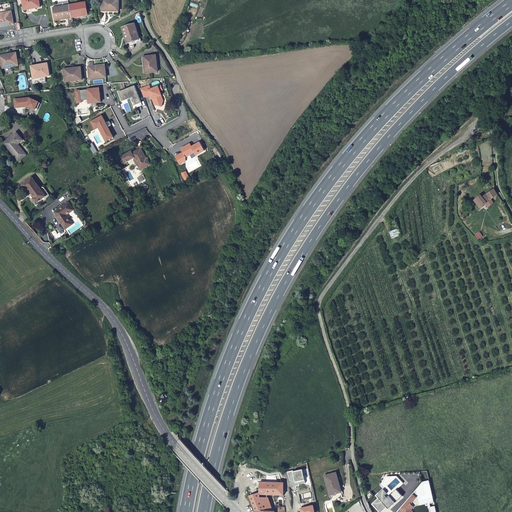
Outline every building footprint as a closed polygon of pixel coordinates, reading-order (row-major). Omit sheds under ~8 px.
[(38,0),(21,0),(23,11),(40,8),(38,0)] [(117,0),(100,0),(101,12),(118,12),(117,0)] [(69,5),(71,18),(88,15),(86,2),(69,5)] [(55,21),(71,18),(69,5),(52,8),(55,21)] [(0,27),(13,25),(11,12),(0,13),(0,27)] [(122,28),(126,44),(140,40),(135,24),(122,28)] [(18,66),(16,53),(0,56),(0,64),(1,69),(18,66)] [(158,73),(155,55),(142,57),(144,74),(158,73)] [(49,77),(47,64),(30,67),(33,79),(49,77)] [(104,65),(87,67),(89,80),(106,78),(104,65)] [(82,81),(80,68),(63,70),(65,83),(82,81)] [(134,86),(118,92),(121,102),(132,98),(135,105),(141,104),(134,86)] [(149,87),(140,90),(143,98),(149,95),(151,100),(153,99),(155,102),(154,105),(161,107),(162,102),(160,101),(158,97),(161,96),(159,92),(162,91),(160,86),(150,90),(149,87)] [(97,89),(77,91),(77,96),(81,95),(82,101),(88,100),(88,104),(92,104),(92,109),(97,109),(96,103),(100,103),(99,93),(98,93),(97,89)] [(28,98),(16,99),(17,107),(27,106),(35,109),(38,102),(28,98)] [(105,124),(101,117),(90,122),(94,130),(98,128),(105,142),(112,138),(107,128),(110,126),(108,122),(105,124)] [(16,133),(4,143),(18,162),(23,158),(26,155),(18,145),(23,140),(16,133)] [(189,145),(180,149),(185,158),(193,153),(195,156),(204,151),(199,143),(191,148),(189,145)] [(140,170),(149,166),(146,160),(140,149),(132,154),(131,152),(120,158),(123,164),(134,159),(140,170)] [(32,178),(22,185),(26,190),(27,189),(33,197),(32,199),(36,204),(46,196),(32,178)] [(475,201),(481,208),(486,204),(491,200),(498,195),(493,191),(485,196),(483,197),(481,196),(475,201)] [(54,213),(64,230),(73,224),(67,215),(73,211),(68,203),(54,213)] [(336,474),(325,477),(330,496),(339,493),(337,486),(340,485),(336,474)] [(256,511),(276,511),(274,511),(269,494),(277,493),(284,494),(286,493),(286,489),(283,489),(283,482),(282,482),(259,483),(259,491),(249,495),(256,511)] [(387,494),(383,490),(376,496),(379,499),(373,505),(379,511),(380,511),(386,507),(387,508),(390,508),(402,497),(396,490),(387,499),(385,496),(387,494)]
